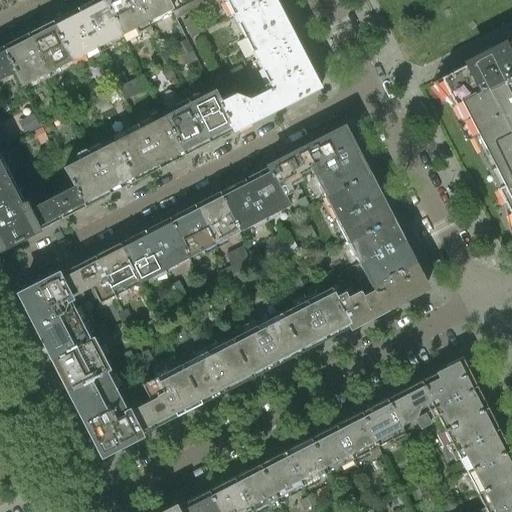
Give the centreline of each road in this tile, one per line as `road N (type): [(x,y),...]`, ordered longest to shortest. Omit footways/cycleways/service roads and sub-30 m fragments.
road 1 (residential): [(80,501),(474,297)]
road 2 (residential): [(0,276),(364,96)]
road 3 (residential): [(474,297),(364,96)]
road 4 (residential): [(80,501),(0,340)]
